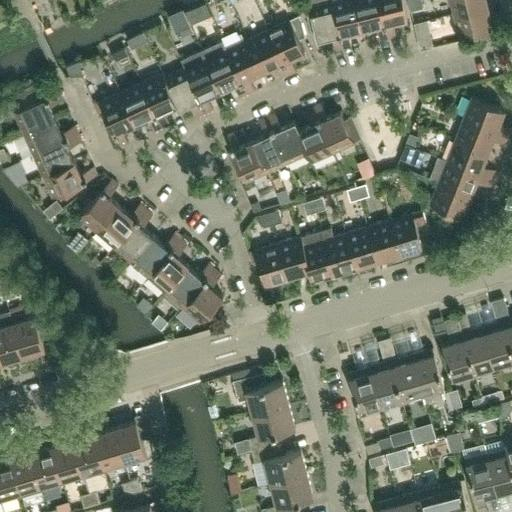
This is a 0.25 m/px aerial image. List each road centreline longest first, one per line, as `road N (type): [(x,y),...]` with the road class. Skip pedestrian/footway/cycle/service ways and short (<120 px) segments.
road 1 (residential): [(168,175),(206,128),(290,90),(511,36)]
road 2 (residential): [(296,327),(511,255)]
road 3 (residential): [(265,337),(223,222),(168,175)]
road 4 (residential): [(338,511),(335,457),(296,327)]
road 5 (residential): [(168,175),(139,185),(104,152),(63,79)]
road 6 (residential): [(127,379),(265,337)]
road 7 (residential): [(127,379),(0,413)]
